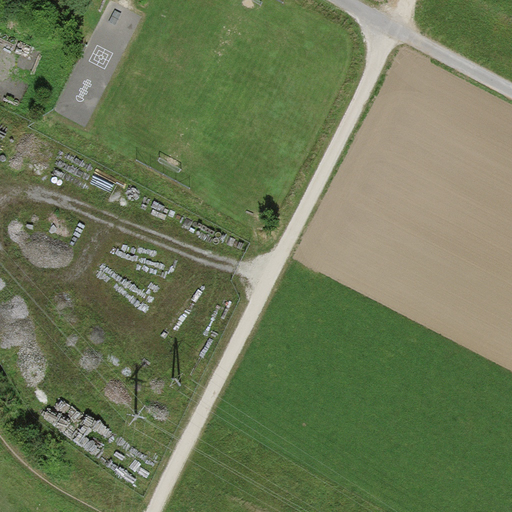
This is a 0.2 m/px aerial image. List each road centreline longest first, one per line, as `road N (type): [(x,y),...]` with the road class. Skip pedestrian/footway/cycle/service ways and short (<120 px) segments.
road 1 (track): [(153,511),(390,25)]
road 2 (track): [(511,89),(390,25)]
